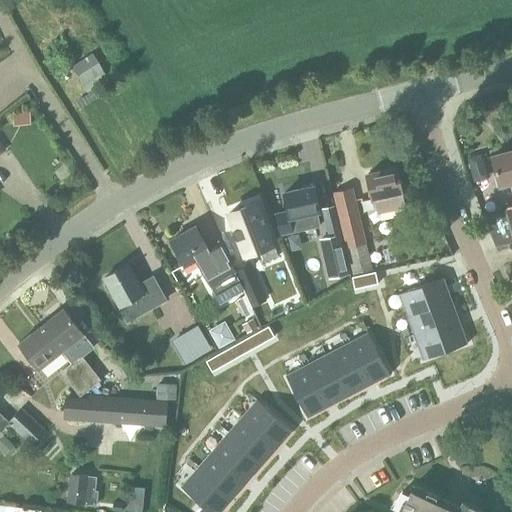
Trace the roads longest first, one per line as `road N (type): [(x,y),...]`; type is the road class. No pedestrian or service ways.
road 1 (residential): [(0,297),(109,209),(199,160),(305,120),(416,93)]
road 2 (residential): [(511,358),(416,93)]
road 3 (residential): [(301,511),(391,440),(511,384)]
